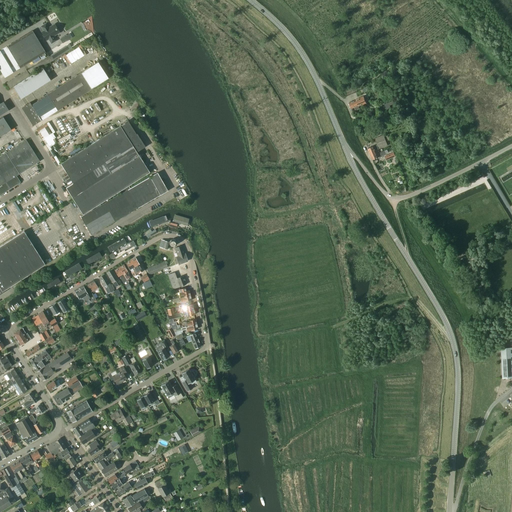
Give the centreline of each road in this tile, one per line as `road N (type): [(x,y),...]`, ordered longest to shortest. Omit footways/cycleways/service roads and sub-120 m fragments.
road 1 (residential): [(57,428),(202,349),(186,245),(160,237),(2,331)]
road 2 (tertiary): [(449,511),(459,385),(454,341),(344,145)]
road 3 (unknown): [(76,220),(91,235),(163,196),(169,188),(158,159),(133,119),(105,99),(29,132)]
road 4 (unclassified): [(511,146),(393,198),(344,145)]
road 5 (tertiary): [(344,145),(300,48),(250,0)]
road 6 (unclassified): [(0,202),(49,168),(0,84)]
road 7 (track): [(331,323),(415,298),(454,341)]
